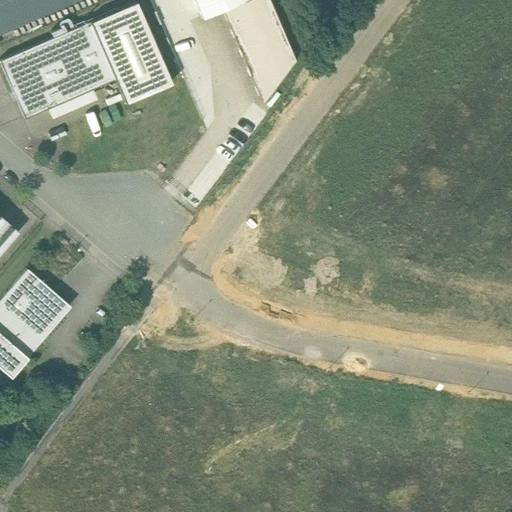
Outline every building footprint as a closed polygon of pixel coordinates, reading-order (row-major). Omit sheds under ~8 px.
[(2,0),(0,1),(0,32),(73,0),(2,0)] [(133,0),(87,20),(112,77),(123,102),(169,82),(133,0)] [(191,0),(198,15),(219,6),(233,0),(191,0)] [(292,59),(267,0),(233,0),(219,6),(260,102),(292,59)] [(87,20),(0,57),(0,65),(22,116),(112,77),(87,20)] [(0,248),(16,230),(0,216),(0,248)] [(24,267),(0,293),(0,334),(23,354),(67,304),(24,267)] [(23,354),(0,334),(0,369),(6,374),(23,354)]
